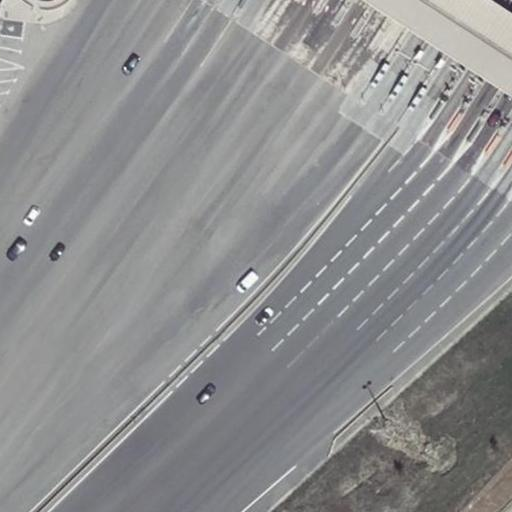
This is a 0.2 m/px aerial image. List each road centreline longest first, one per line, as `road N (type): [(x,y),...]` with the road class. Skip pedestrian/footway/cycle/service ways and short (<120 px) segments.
road 1 (motorway): [(270,0),(0,353)]
road 2 (motorway): [(249,424),(474,174),(511,115)]
road 3 (motorway): [(152,511),(249,424)]
